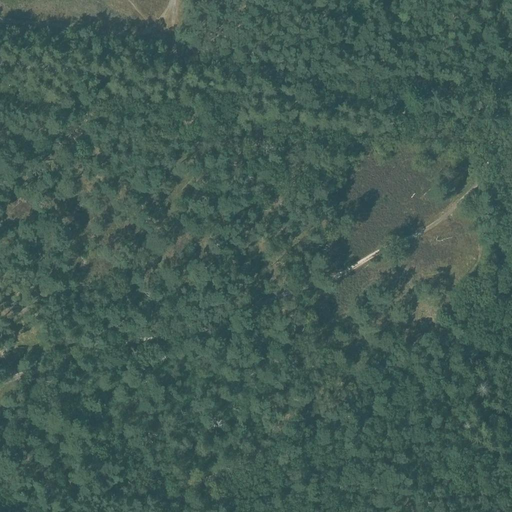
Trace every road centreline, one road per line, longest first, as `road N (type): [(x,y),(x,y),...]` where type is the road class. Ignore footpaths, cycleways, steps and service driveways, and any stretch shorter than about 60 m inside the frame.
road 1 (unknown): [(474,185),(422,230),(331,277),(0,385)]
road 2 (unclassified): [(511,108),(340,104),(0,58)]
road 3 (track): [(174,10),(154,28),(121,34),(0,18)]
road 4 (unknown): [(511,61),(499,79),(487,165),(474,185)]
